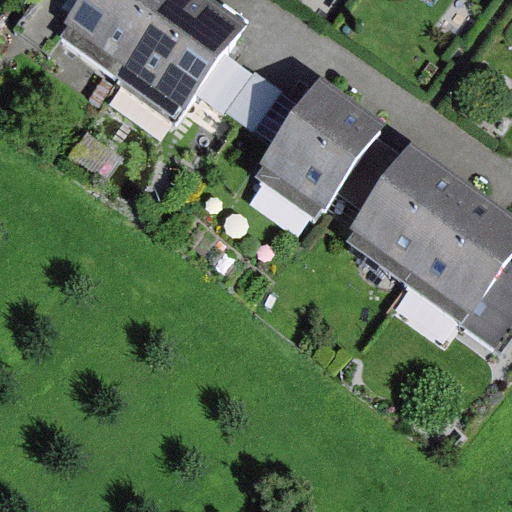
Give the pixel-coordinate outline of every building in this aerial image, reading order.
[(95,0),(60,49),(118,90),(183,0),(95,0)] [(183,0),(118,90),(177,132),(243,39),(188,0),(183,0)] [(228,113),(257,133),(284,95),(254,75),(228,113)] [(391,146),(332,103),(273,183),(332,226),(391,146)] [(511,279),(511,234),(416,168),(357,253),(474,334),(511,279)]
